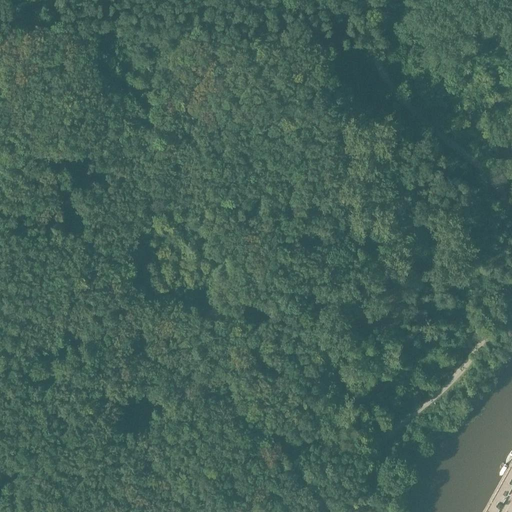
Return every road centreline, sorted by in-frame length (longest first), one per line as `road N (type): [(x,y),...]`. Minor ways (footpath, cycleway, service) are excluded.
road 1 (track): [(332,511),(254,420),(188,369),(0,300)]
road 2 (unclassified): [(358,511),(373,452),(459,372),(511,286)]
